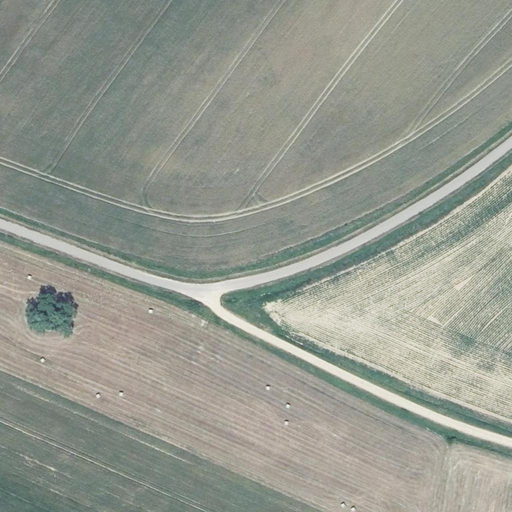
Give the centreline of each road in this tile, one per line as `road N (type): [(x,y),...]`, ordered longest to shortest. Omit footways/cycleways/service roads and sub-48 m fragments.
road 1 (track): [(0,227),(191,294),(414,412),(511,447)]
road 2 (track): [(511,144),(329,257),(191,294)]
